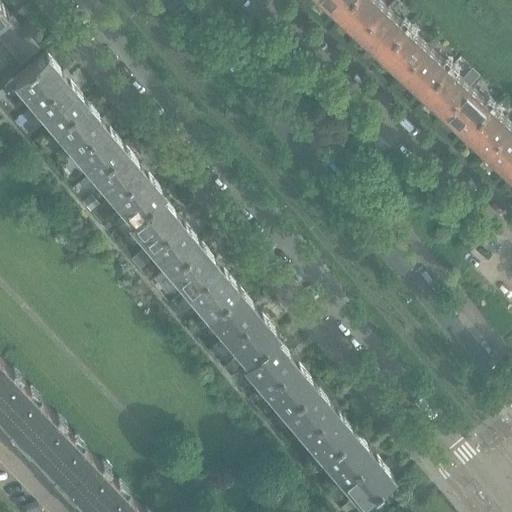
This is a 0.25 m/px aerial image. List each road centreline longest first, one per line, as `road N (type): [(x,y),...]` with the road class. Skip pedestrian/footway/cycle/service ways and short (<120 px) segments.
road 1 (secondary): [(85,0),(492,475)]
road 2 (secondary): [(511,397),(172,0)]
road 3 (residential): [(263,0),(511,231)]
